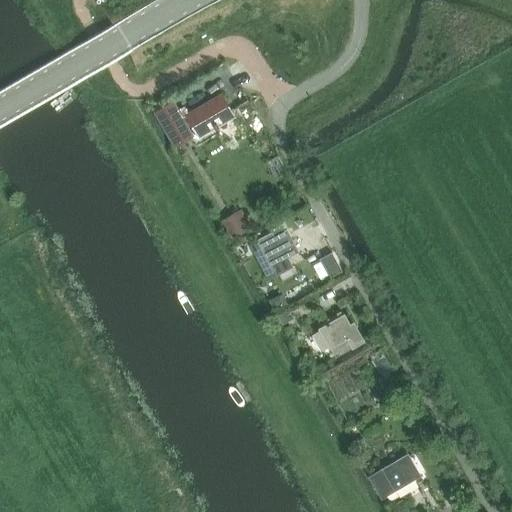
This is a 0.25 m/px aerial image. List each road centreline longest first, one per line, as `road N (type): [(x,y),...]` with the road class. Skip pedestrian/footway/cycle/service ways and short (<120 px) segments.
road 1 (residential): [(495,511),(281,140),(281,107)]
road 2 (tertiary): [(188,0),(0,108)]
